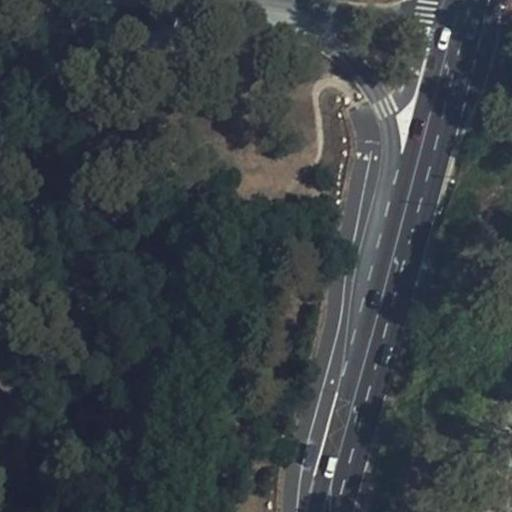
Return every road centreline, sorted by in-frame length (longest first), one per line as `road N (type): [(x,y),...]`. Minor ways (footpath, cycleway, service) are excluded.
road 1 (track): [(0,247),(87,198),(160,233),(218,361),(172,511)]
road 2 (primary): [(234,4),(310,32),(370,83),(389,167),(372,320)]
road 3 (primary): [(372,320),(459,22)]
road 4 (residential): [(234,4),(459,22)]
road 5 (primary): [(324,511),(372,320)]
